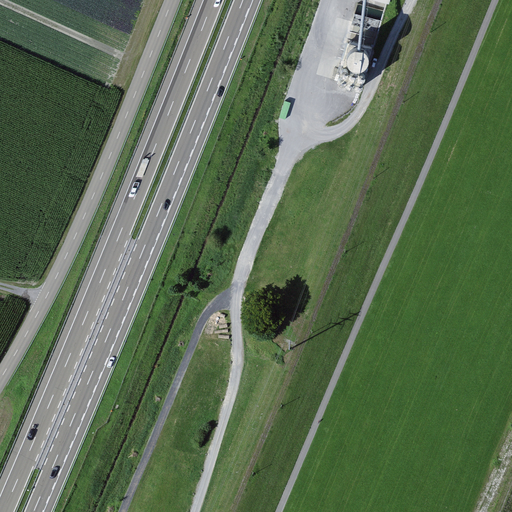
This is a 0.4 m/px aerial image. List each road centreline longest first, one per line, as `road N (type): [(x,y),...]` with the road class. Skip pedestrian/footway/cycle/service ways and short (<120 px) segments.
road 1 (track): [(281,511),(496,0)]
road 2 (motorway): [(30,511),(242,0)]
road 3 (motorway): [(46,511),(257,0)]
road 4 (motorway): [(212,0),(4,511)]
road 5 (tertiary): [(0,379),(45,299),(172,0)]
